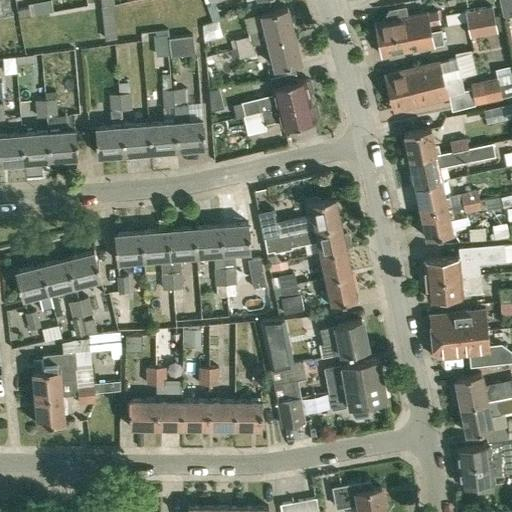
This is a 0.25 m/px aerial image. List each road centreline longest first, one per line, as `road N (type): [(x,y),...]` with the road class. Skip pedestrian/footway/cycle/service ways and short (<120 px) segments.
road 1 (residential): [(0,460),(263,463),(425,434)]
road 2 (residential): [(0,200),(183,184),(366,141)]
road 3 (residential): [(425,434),(366,141)]
road 4 (residential): [(366,141),(325,0)]
